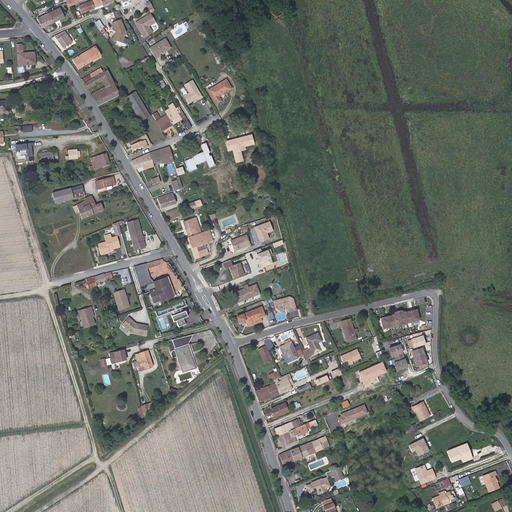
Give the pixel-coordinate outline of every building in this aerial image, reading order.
[(88,10),(94,8),(92,1),(85,3),(88,10)] [(81,13),(88,10),(85,3),(79,6),(81,13)] [(53,23),(64,17),(60,8),(48,13),(53,23)] [(38,18),(42,28),(53,23),(48,13),(38,18)] [(148,26),(155,22),(150,14),(135,22),(144,37),(152,32),(148,26)] [(122,18),(112,22),(115,29),(116,29),(117,30),(116,32),(114,37),(122,41),(127,31),(122,18)] [(103,27),(99,20),(95,22),(99,29),(103,27)] [(171,26),(161,32),(163,35),(173,29),(171,26)] [(72,42),(65,33),(57,39),(64,48),(72,42)] [(171,47),(165,38),(149,48),(155,57),(155,58),(159,56),(158,55),(171,47)] [(18,66),(32,65),(32,61),(35,60),(35,52),(25,53),(23,53),(22,45),(22,44),(16,44),(18,66)] [(73,59),(76,64),(78,63),(81,67),(98,57),(93,48),(83,54),(73,59)] [(84,83),(106,71),(105,69),(102,70),(101,68),(90,74),(91,75),(82,79),(84,83)] [(106,71),(84,83),(87,89),(102,81),(106,87),(91,95),(98,106),(120,95),(107,70),(106,71)] [(232,88),(226,79),(208,90),(217,104),(222,101),(219,96),(232,88)] [(184,85),(189,93),(184,96),(188,104),(193,101),(193,99),(195,99),(197,98),(198,99),(202,97),(192,80),(184,85)] [(126,97),(141,121),(150,116),(135,92),(126,97)] [(0,110),(3,110),(3,112),(4,113),(5,114),(6,114),(7,114),(8,114),(8,113),(9,113),(9,112),(10,111),(10,110),(9,108),(8,107),(6,107),(5,101),(0,101),(0,110)] [(185,117),(181,111),(180,111),(178,108),(172,111),(170,109),(165,112),(167,115),(173,124),(185,117)] [(173,124),(167,115),(156,121),(162,131),(173,124)] [(150,144),(146,136),(130,143),(132,149),(142,144),(144,147),(150,144)] [(34,160),(32,142),(15,144),(17,158),(25,158),(25,160),(34,160)] [(173,156),(169,147),(149,153),(153,163),(173,156)] [(67,151),(67,152),(69,152),(69,156),(66,156),(66,159),(88,157),(88,148),(69,150),(69,151),(67,151)] [(109,163),(106,153),(90,158),(93,165),(90,167),(91,170),(109,163)] [(143,166),(144,169),(154,166),(153,163),(149,153),(132,161),(135,168),(143,166)] [(115,184),(113,177),(95,181),(98,188),(106,186),(107,189),(112,187),(111,185),(115,184)] [(175,190),(182,187),(180,179),(172,182),(175,190)] [(53,192),(56,203),(85,195),(82,185),(53,192)] [(176,202),(173,192),(157,197),(160,207),(176,202)] [(83,218),(104,208),(101,202),(96,205),(92,195),(84,198),(86,201),(77,205),(79,211),(83,218)] [(202,205),(200,200),(188,204),(190,209),(202,205)] [(195,217),(183,221),(189,236),(201,232),(195,217)] [(142,237),(137,220),(127,223),(132,240),(142,237)] [(255,228),(253,223),(240,227),(241,229),(240,230),(240,232),(242,231),(242,232),(255,228)] [(207,235),(210,234),(209,229),(201,232),(189,236),(196,258),(208,254),(204,243),(209,242),(207,235)] [(250,244),(246,235),(230,241),(234,250),(250,244)] [(120,247),(117,237),(111,238),(105,240),(106,242),(98,245),(101,255),(109,253),(109,252),(108,251),(110,250),(120,247)] [(147,268),(159,265),(162,259),(161,259),(134,266),(137,277),(149,274),(147,268)] [(234,278),(244,275),(240,262),(232,265),(230,260),(223,263),(225,268),(230,266),(234,278)] [(93,276),(95,283),(106,280),(104,273),(93,276)] [(151,282),(149,274),(137,277),(140,285),(151,282)] [(154,282),(156,289),(150,291),(154,302),(172,295),(166,278),(154,282)] [(238,302),(260,294),(256,284),(248,287),(244,289),(234,293),(238,302)] [(129,306),(123,289),(114,292),(119,309),(129,306)] [(290,296),(274,301),(277,311),(286,308),(287,313),(298,310),(295,299),(290,296)] [(180,308),(187,306),(184,299),(175,302),(176,305),(168,308),(167,306),(158,309),(160,315),(173,311),(174,314),(181,311),(180,308)] [(245,319),(247,323),(260,317),(265,315),(261,306),(237,316),(239,322),(245,319)] [(84,327),(94,324),(92,316),(91,316),(88,308),(79,311),(84,327)] [(403,324),(407,323),(420,320),(417,309),(414,310),(408,311),(405,312),(405,311),(402,312),(395,313),(393,314),(393,315),(390,316),(384,317),(381,318),(384,329),(397,325),(401,324),(403,324)] [(186,324),(184,318),(189,316),(187,310),(173,315),(178,327),(186,324)] [(146,335),(147,325),(135,323),(128,316),(122,324),(131,332),(146,335)] [(262,321),(260,317),(247,323),(248,326),(262,321)] [(355,333),(354,329),(351,318),(341,321),(345,332),(348,341),(357,338),(355,333)] [(420,332),(413,334),(414,338),(412,339),(414,346),(420,345),(421,344),(425,343),(423,339),(420,332)] [(306,359),(309,358),(311,357),(311,355),(324,349),(325,347),(318,333),(306,338),(309,344),(307,345),(308,348),(302,351),(304,353),(306,359)] [(191,338),(192,334),(166,341),(171,355),(172,356),(171,357),(173,358),(174,357),(175,357),(177,356),(182,371),(195,366),(186,340),(191,338)] [(270,341),(268,338),(264,340),(269,350),(274,347),(271,341),(270,341)] [(299,357),(299,356),(304,353),(302,351),(301,349),(296,351),(291,341),(290,339),(284,341),(285,344),(280,346),(284,354),(287,353),(291,360),(299,357)] [(259,348),(266,362),(272,359),(266,345),(259,348)] [(400,345),(389,348),(392,356),(395,355),(396,358),(403,356),(400,349),(401,349),(400,345)] [(414,346),(412,347),(414,351),(411,351),(414,359),(424,355),(423,351),(422,351),(420,345),(414,346)] [(113,363),(126,359),(123,349),(110,353),(113,363)] [(360,358),(357,349),(341,356),(346,366),(353,363),(352,361),(360,358)] [(152,365),(148,350),(136,354),(140,369),(152,365)] [(424,355),(414,359),(416,366),(419,365),(420,369),(427,366),(425,359),(424,355)] [(405,363),(403,356),(396,358),(397,362),(394,363),(397,370),(407,366),(406,362),(405,363)] [(280,377),(277,370),(271,373),(272,375),(274,379),(277,378),(280,377)] [(180,376),(182,381),(192,377),(190,371),(180,376)] [(280,393),(291,389),(289,384),(287,378),(279,382),(277,378),(274,379),(275,383),(280,393)] [(280,393),(275,383),(255,391),(259,402),(280,393)] [(311,387),(309,383),(298,388),(300,391),(311,387)] [(395,397),(393,391),(383,396),(385,401),(395,397)] [(340,392),(322,399),(324,405),(326,408),(343,401),(340,392)] [(311,410),(324,405),(322,399),(309,405),(311,410)] [(412,407),(415,411),(416,411),(420,420),(430,416),(423,402),(412,407)] [(141,405),(145,418),(151,413),(148,403),(141,405)] [(273,413),(276,412),(278,416),(288,411),(285,403),(271,408),(273,413)] [(369,414),(365,405),(340,414),(341,416),(338,418),(341,425),(369,414)] [(302,420),(300,421),(301,425),(309,422),(307,417),(302,419),(302,420)] [(295,428),(300,426),(298,420),(293,422),(293,421),(275,428),(278,435),(295,428)] [(300,426),(295,428),(297,433),(298,435),(313,429),(309,421),(309,422),(301,425),(300,426)] [(296,440),(294,435),(297,433),(295,428),(278,435),(282,446),(296,440)] [(328,446),(325,436),(280,454),(283,464),(328,446)] [(431,451),(424,438),(409,446),(413,453),(416,451),(419,457),(431,451)] [(472,458),(467,443),(447,451),(451,461),(461,457),(463,461),(472,458)] [(421,483),(435,477),(432,469),(426,471),(425,471),(424,470),(426,469),(424,465),(415,468),(421,483)] [(333,469),(336,476),(343,473),(340,466),(333,469)] [(500,488),(495,475),(496,475),(495,470),(483,475),(489,492),(500,488)] [(459,479),(462,487),(470,484),(467,476),(459,479)] [(313,482),(314,484),(311,485),(311,484),(306,486),(309,494),(317,491),(318,493),(326,490),(325,488),(329,486),(325,478),(322,479),(321,478),(313,482)] [(450,502),(449,499),(452,498),(450,491),(433,498),(436,507),(450,502)] [(509,503),(506,497),(499,501),(502,507),(509,503)] [(323,505),(326,511),(325,511),(335,511),(332,502),(323,505)]
